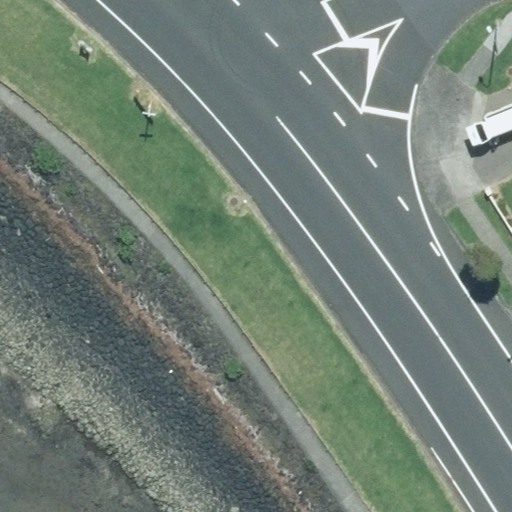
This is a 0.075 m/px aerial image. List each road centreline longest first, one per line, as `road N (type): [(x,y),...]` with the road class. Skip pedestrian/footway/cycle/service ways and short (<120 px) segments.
road 1 (residential): [(218,46),(370,229),(511,451)]
road 2 (tertiary): [(218,46),(330,0)]
